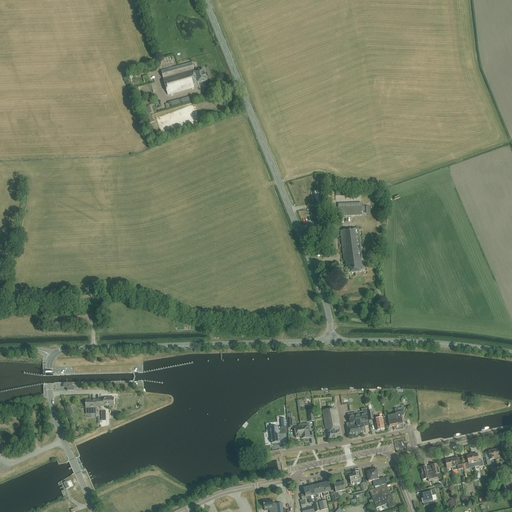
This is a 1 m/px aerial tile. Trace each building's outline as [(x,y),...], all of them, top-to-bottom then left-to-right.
[(161,71),(168,95),(194,87),(193,85),(207,81),(204,69),(194,72),(191,63),(176,67),(161,71)] [(338,208),(339,216),(362,215),(361,207),(338,208)] [(345,261),(347,274),(362,272),(361,260),(362,259),(359,229),(340,231),(344,262),(345,261)] [(103,400),(99,400),(100,406),(110,406),(110,405),(114,405),(114,398),(109,398),(109,399),(103,399),(103,400)] [(100,406),(99,400),(96,400),(96,401),(90,401),(90,400),(85,400),(86,407),(90,407),(90,408),(96,408),(96,406),(100,406)] [(340,430),(336,408),(323,411),(326,430),(327,429),(329,440),(341,438),(340,430)] [(385,411),(389,427),(404,424),(403,418),(404,418),(404,416),(404,414),(405,414),(404,408),(396,409),(385,411)] [(346,415),(346,416),(348,427),(347,427),(349,436),(366,434),(365,427),(369,426),(367,414),(360,415),(360,413),(346,415)] [(375,419),(377,431),(385,430),(383,418),(375,419)] [(298,425),(298,428),(294,428),(296,438),(301,438),(302,439),(310,438),(308,426),(301,427),(301,425),(298,425)] [(270,428),(271,443),(280,442),(278,427),(270,428)] [(499,449),(494,450),(496,459),(496,460),(500,459),(501,460),(502,462),(510,461),(508,455),(503,456),(500,455),(499,449)] [(486,459),(487,465),(491,465),(490,460),(496,459),(494,450),(488,452),(490,459),(486,459)] [(477,454),(472,455),(474,464),(479,463),(480,467),(484,466),(482,460),(479,461),(477,454)] [(474,464),(472,455),(467,456),(468,463),(465,464),(466,470),(470,469),(469,468),(475,467),(474,464)] [(456,458),(451,460),(453,468),(453,471),(458,470),(458,471),(464,470),(462,463),(457,464),(456,458)] [(447,470),(453,468),(451,460),(445,461),(446,468),(443,469),(445,475),(448,474),(447,470)] [(431,473),(433,480),(441,478),(440,474),(438,464),(432,466),(433,472),(431,473)] [(426,467),(420,468),(422,480),(428,479),(429,482),(433,481),(433,480),(431,473),(428,474),(426,467)] [(366,472),(369,482),(373,482),(374,487),(387,484),(385,478),(378,479),(376,470),(366,472)] [(349,476),(352,485),(361,483),(358,472),(353,473),(353,475),(349,476)] [(336,499),(340,498),(339,493),(339,492),(345,491),(343,483),(334,485),(336,493),(334,493),(336,499)] [(369,492),(376,509),(388,504),(389,509),(395,507),(393,502),(387,485),(369,492)] [(311,496),(309,487),(304,489),(305,494),(301,495),(302,500),(306,499),(306,498),(309,497),(309,501),(312,500),(311,496)] [(422,499),(423,504),(424,504),(424,507),(429,506),(428,503),(433,502),(432,497),(436,496),(434,490),(430,491),(430,492),(422,494),(423,499),(422,499)] [(268,501),(264,502),(264,509),(268,508),(268,511),(283,511),(282,505),(273,505),(272,501),(268,502),(268,501)]
